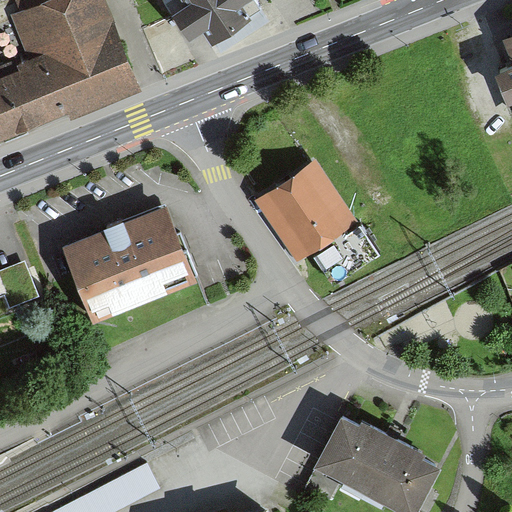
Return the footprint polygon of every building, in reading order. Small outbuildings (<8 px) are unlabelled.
[(107,0),(48,0),(10,15),(29,63),(0,74),(0,134),(68,108),(70,112),(140,85),(107,0)] [(173,0),(206,47),(258,10),(250,0),(173,0)] [(511,62),(488,73),(511,127),(511,62)] [(311,166),(267,197),(304,250),(322,237),(347,273),(379,251),(360,223),(354,227),(311,166)] [(164,207),(64,245),(91,315),(191,277),(164,207)] [(0,267),(0,296),(5,295),(11,308),(41,295),(27,263),(3,274),(0,267)] [(421,511),(443,468),(344,418),(318,470),(403,511),(421,511)]
